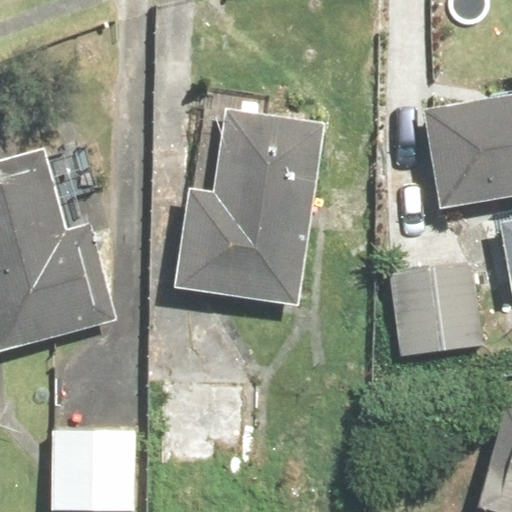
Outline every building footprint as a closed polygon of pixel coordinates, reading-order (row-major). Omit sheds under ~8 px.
[(511,90),(420,101),(431,198),(511,188),(511,90)] [(172,176),(161,294),(298,307),(316,115),(208,105),(201,179),(172,176)] [(42,142),(0,153),(0,350),(93,324),(42,142)] [(471,260),(377,273),(389,359),(483,346),(471,260)] [(246,371),(154,369),(152,461),(245,463),(246,371)] [(511,511),(511,394),(504,392),(463,502),(490,511),(511,511)] [(39,422),(36,511),(73,511),(132,511),(136,426),(39,422)]
